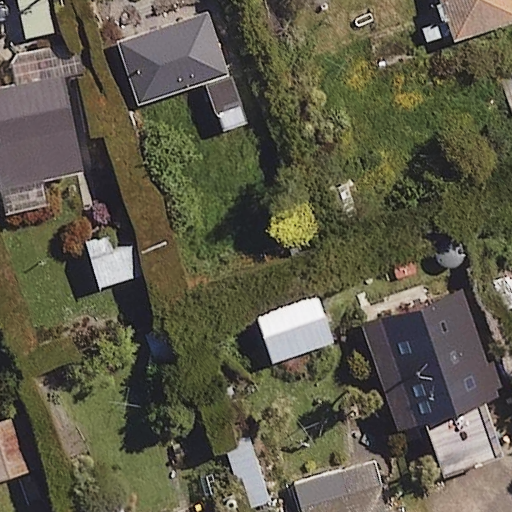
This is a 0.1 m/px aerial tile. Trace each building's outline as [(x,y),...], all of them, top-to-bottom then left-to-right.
[(56,31),(51,0),(9,0),(15,37),(56,31)] [(511,18),(511,13),(507,0),(434,0),(448,40),(511,18)] [(171,91),(199,81),(212,114),(234,106),(222,73),(199,10),(111,42),(140,122),(177,108),(171,91)] [(79,171),(60,75),(0,86),(0,212),(40,204),(35,179),(79,171)] [(133,275),(123,242),(104,248),(100,235),(79,241),(93,287),(133,275)] [(327,339),(309,294),(248,316),(265,362),(327,339)] [(0,477),(32,468),(16,415),(0,419),(0,477)] [(249,427),(221,438),(248,506),(275,495),(249,427)] [(382,511),(369,463),(289,486),(296,511),(382,511)] [(116,511),(113,497),(79,506),(80,511),(116,511)]
